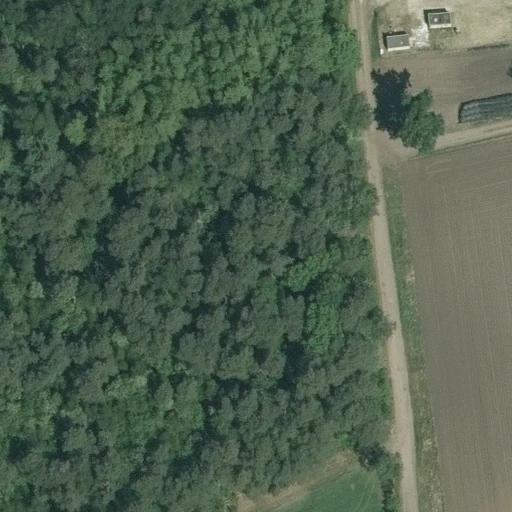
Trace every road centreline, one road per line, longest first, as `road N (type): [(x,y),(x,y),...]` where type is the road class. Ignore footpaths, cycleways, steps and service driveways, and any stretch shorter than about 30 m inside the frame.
road 1 (track): [(412,511),(353,0)]
road 2 (track): [(408,445),(377,451),(254,511)]
